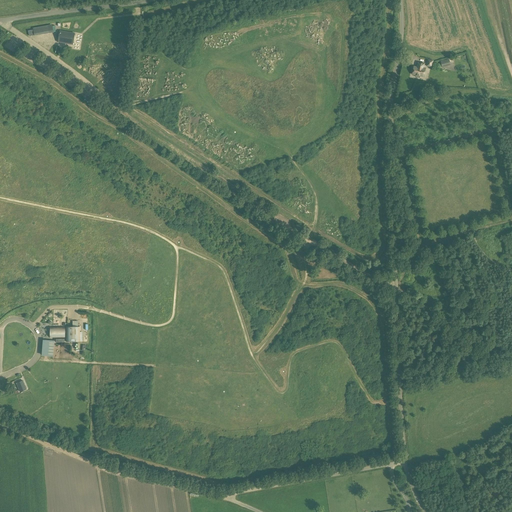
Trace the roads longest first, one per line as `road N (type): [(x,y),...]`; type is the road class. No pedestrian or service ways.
road 1 (track): [(0,54),(271,237),(303,284),(340,283),(369,298),(385,321),(382,403)]
road 2 (unclassified): [(405,461),(391,116),(400,0)]
road 3 (track): [(0,425),(113,468),(226,498)]
road 4 (unclassified): [(226,498),(390,464)]
road 5 (unclassified): [(149,0),(0,19)]
